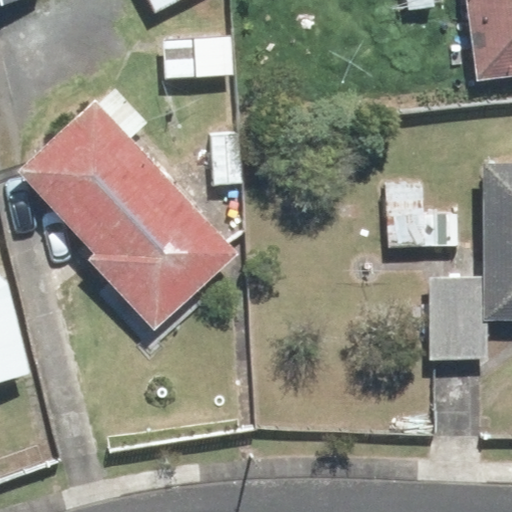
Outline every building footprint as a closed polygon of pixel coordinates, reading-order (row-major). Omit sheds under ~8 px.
[(176,0),(146,0),(154,13),(176,0)] [(375,0),(377,13),(429,9),(428,0),(375,0)] [(511,0),(458,0),(467,81),(511,75),(511,0)] [(155,35),(153,77),(231,79),(232,37),(155,35)] [(76,255),(145,331),(231,252),(88,96),(10,167),(84,248),(76,255)] [(241,122),(210,121),(207,182),(238,184),(241,122)] [(484,315),(511,315),(511,151),(481,151),(478,277),(424,275),(422,358),(483,359),(484,315)] [(456,176),(383,175),(382,248),(455,249),(456,176)] [(2,280),(0,277),(0,377),(25,372),(2,280)]
